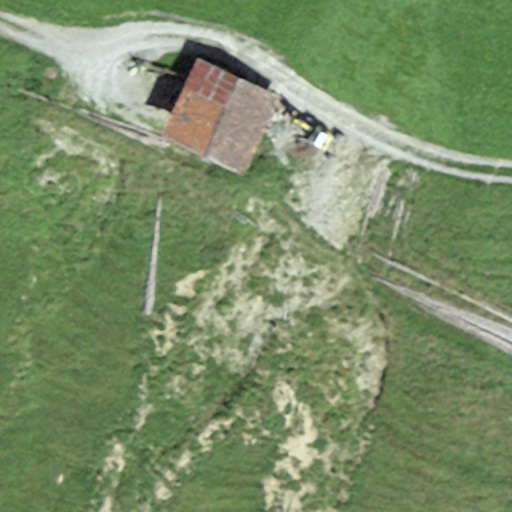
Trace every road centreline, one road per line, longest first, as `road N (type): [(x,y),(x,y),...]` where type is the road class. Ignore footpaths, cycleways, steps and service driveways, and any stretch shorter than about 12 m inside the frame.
road 1 (track): [(163,43),(239,61),(387,147),(498,185)]
road 2 (track): [(0,32),(83,49),(163,43)]
